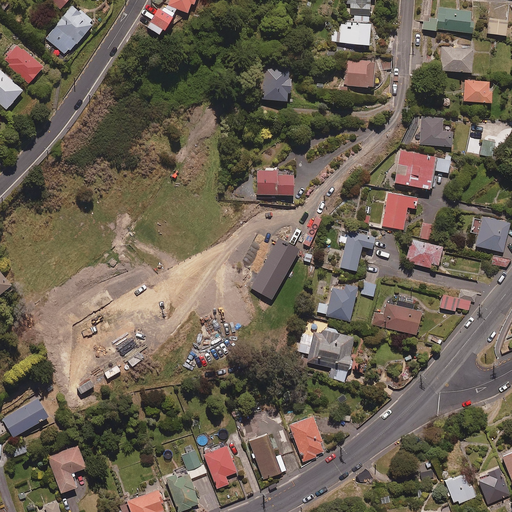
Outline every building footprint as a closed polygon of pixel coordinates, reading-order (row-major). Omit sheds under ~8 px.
[(48,0),(61,10),(69,0),(48,0)] [(171,21),(175,16),(173,15),(178,10),(188,14),(191,6),(194,7),(196,0),(169,0),(168,4),(164,9),(161,7),(146,27),(159,37),(163,32),(164,33),(173,22),(171,21)] [(353,14),(369,16),(371,0),(346,0),(346,4),(351,4),(350,14),(353,14)] [(72,7),(45,38),(51,43),(67,57),(93,26),(91,25),(93,22),(80,11),(79,12),(72,7)] [(439,8),(437,21),(430,20),(430,23),(423,22),(422,30),(436,32),(437,29),(473,35),(474,26),(470,25),(472,13),(439,8)] [(368,25),(369,16),(353,14),(352,19),(345,19),(345,23),(341,23),(340,32),(333,31),(332,43),(369,47),(371,26),(368,25)] [(507,36),(508,19),(489,18),(487,35),(507,36)] [(6,55),(7,56),(4,59),(11,65),(9,67),(15,72),(16,71),(20,74),(18,76),(28,85),(30,83),(44,69),(24,50),(22,51),(17,46),(16,45),(6,55)] [(452,47),(441,46),(440,71),(472,73),(474,50),(469,50),(469,46),(463,46),(462,49),(452,49),(452,47)] [(375,62),(347,61),(346,87),(374,88),(375,62)] [(392,61),(384,61),(383,69),(391,69),(392,61)] [(289,96),(291,96),(291,80),(289,80),(290,70),(263,69),(261,102),(288,103),(289,96)] [(0,104),(6,111),(23,93),(15,85),(16,83),(12,79),(10,81),(0,70),(0,104)] [(490,82),(464,80),(463,103),(492,105),(493,93),(489,92),(490,82)] [(443,119),(421,117),(418,146),(452,148),(454,130),(443,129),(443,119)] [(496,144),(485,140),(480,152),(492,156),(496,144)] [(451,161),(401,152),(394,185),(430,192),(434,171),(449,174),(451,161)] [(278,171),(257,171),(257,196),(294,197),(294,176),(278,176),(278,171)] [(418,196),(388,190),(382,223),(404,227),(408,205),(416,207),(418,196)] [(510,225),(483,218),(482,222),(475,220),(472,233),(479,235),(476,247),(503,254),(510,225)] [(437,226),(424,224),(422,239),(434,241),(437,226)] [(375,239),(349,233),(347,237),(340,236),(339,243),(346,244),(340,268),(357,272),(362,248),(373,251),(375,239)] [(300,252),(279,239),(251,288),(272,300),(300,252)] [(416,242),(415,248),(410,247),(406,263),(430,269),(431,264),(439,266),(443,248),(416,242)] [(511,259),(494,255),(492,264),(506,267),(511,259)] [(0,272),(0,298),(12,289),(0,272)] [(376,285),(366,283),(364,295),(373,297),(376,285)] [(345,292),(333,289),(329,306),(319,303),(316,312),(326,315),(326,317),(350,323),(359,289),(346,286),(345,292)] [(456,307),(468,311),(471,302),(475,303),(477,293),(461,289),(458,299),(443,295),(440,308),(455,312),(456,307)] [(413,303),(397,299),(395,304),(386,302),(383,313),(374,311),(371,324),(416,334),(421,311),(412,308),(413,303)] [(131,349),(117,328),(102,338),(107,345),(103,348),(112,362),(115,360),(118,365),(127,359),(124,354),(131,349)] [(296,344),(295,351),(307,354),(306,361),(331,367),(328,379),(345,383),(355,338),(338,334),(337,333),(336,332),(335,331),(334,330),(333,330),(332,329),(331,329),(330,328),(329,328),(328,328),(326,328),(325,329),(324,329),(323,330),(322,330),(321,334),(314,333),(313,338),(302,335),(300,345),(296,344)] [(104,367),(94,353),(89,357),(99,371),(104,367)] [(11,434),(13,439),(49,419),(37,398),(2,418),(11,434)] [(320,442),(310,417),(286,424),(300,461),(321,453),(317,443),(320,442)] [(0,440),(11,434),(2,418),(0,418),(0,440)] [(273,447),(267,432),(249,440),(263,476),(286,468),(279,451),(272,454),(270,448),(273,447)] [(511,446),(499,452),(511,484),(511,446)] [(28,453),(26,447),(16,450),(19,456),(28,453)] [(86,470),(78,447),(48,457),(61,495),(77,490),(72,475),(86,470)] [(237,473),(227,447),(211,453),(209,449),(202,451),(217,490),(229,485),(226,478),(237,473)] [(181,455),(189,477),(190,479),(207,473),(204,464),(202,465),(196,449),(181,455)] [(509,493),(496,463),(485,468),(486,471),(475,476),(487,503),(509,493)] [(467,484),(461,470),(442,479),(452,501),(457,499),(459,502),(475,495),(470,483),(467,484)] [(190,479),(189,477),(177,481),(176,476),(166,480),(177,511),(181,511),(200,505),(190,479)] [(25,490),(17,493),(20,501),(28,498),(25,490)] [(163,511),(160,501),(162,501),(158,491),(127,503),(130,511),(163,511)] [(60,511),(57,503),(44,508),(45,511),(60,511)]
